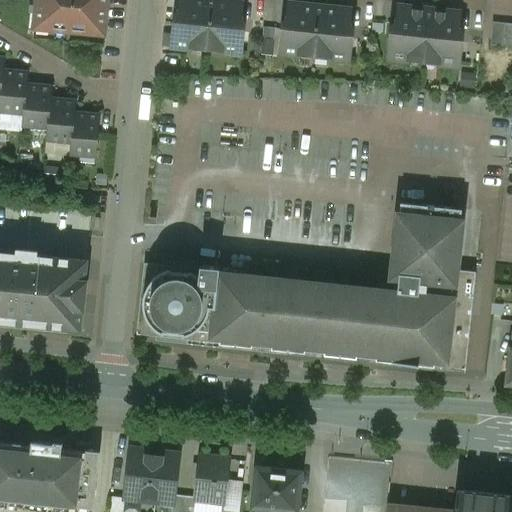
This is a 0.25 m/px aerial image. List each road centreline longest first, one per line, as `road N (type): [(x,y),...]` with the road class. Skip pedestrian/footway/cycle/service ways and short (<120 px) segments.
road 1 (secondary): [(107,387),(511,427)]
road 2 (residential): [(150,0),(107,387)]
